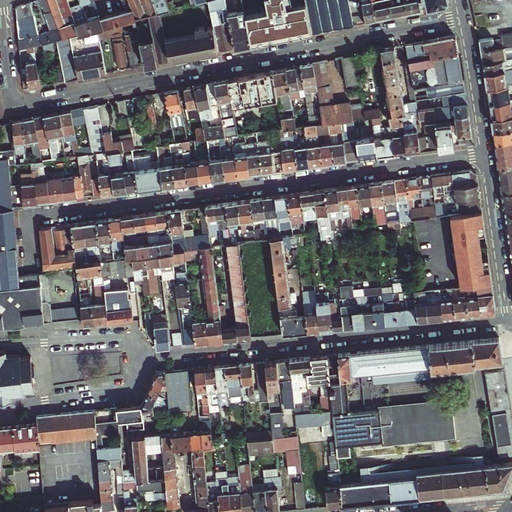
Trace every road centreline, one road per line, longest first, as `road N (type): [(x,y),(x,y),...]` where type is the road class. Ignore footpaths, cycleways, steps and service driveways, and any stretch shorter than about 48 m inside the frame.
road 1 (residential): [(461,17),(20,102),(8,87),(0,0)]
road 2 (residential): [(31,263),(26,216),(483,155)]
road 3 (residential): [(150,358),(506,322)]
road 4 (residential): [(506,322),(483,155)]
road 5 (residential): [(0,408),(123,392),(150,358)]
road 6 (residential): [(150,358),(119,336),(0,344)]
road 7 (residential): [(483,155),(461,17)]
